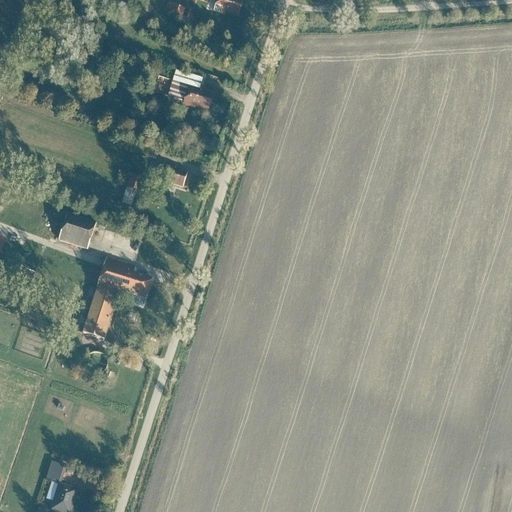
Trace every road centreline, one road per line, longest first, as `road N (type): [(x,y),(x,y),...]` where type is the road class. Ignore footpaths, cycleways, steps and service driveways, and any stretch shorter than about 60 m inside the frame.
road 1 (tertiary): [(124,511),(283,5)]
road 2 (unclassified): [(283,5),(339,14),(511,3)]
road 3 (track): [(0,225),(93,259),(116,253),(195,284)]
